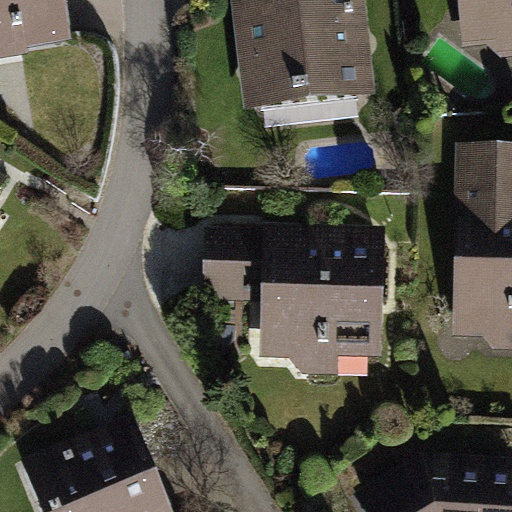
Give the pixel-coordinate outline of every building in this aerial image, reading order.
[(64,0),(0,0),(0,62),(28,58),(27,52),(71,45),(64,0)] [(231,0),(245,114),(378,98),(366,0),(231,0)] [(511,0),(458,0),(464,51),(488,49),(502,61),(511,60),(511,0)] [(511,148),(459,147),(453,336),(477,337),(490,351),(511,351),(511,148)] [(265,232),(206,231),(205,303),(262,304),(261,362),(287,363),(304,377),(341,378),(341,362),(386,363),(388,229),(265,227),(265,232)] [(169,511),(133,420),(21,463),(40,511),(169,511)] [(511,511),(511,462),(420,456),(352,498),(360,511),(511,511)]
